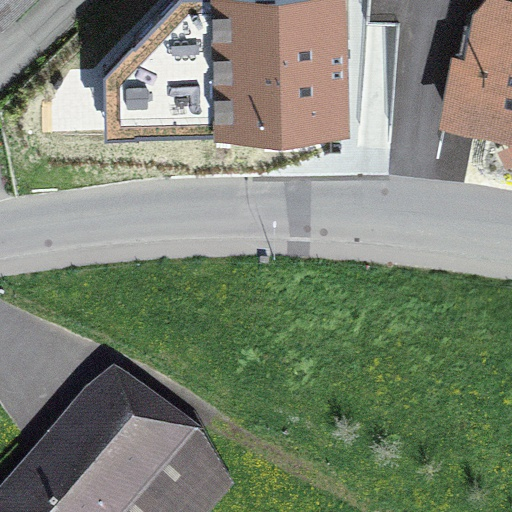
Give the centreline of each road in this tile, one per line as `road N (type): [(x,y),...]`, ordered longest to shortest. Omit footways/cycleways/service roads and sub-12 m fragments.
road 1 (residential): [(511,233),(370,213),(202,212),(0,231)]
road 2 (unknown): [(315,213),(332,27)]
